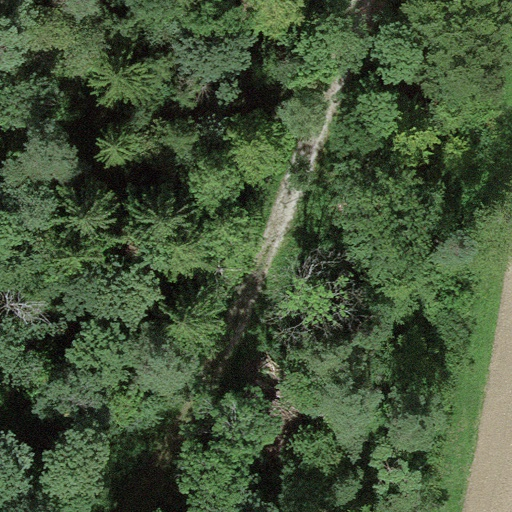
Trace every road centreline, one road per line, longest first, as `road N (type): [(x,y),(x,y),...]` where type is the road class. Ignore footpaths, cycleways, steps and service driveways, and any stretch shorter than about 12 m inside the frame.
road 1 (track): [(353,0),(195,401),(130,511)]
road 2 (track): [(104,0),(75,133)]
